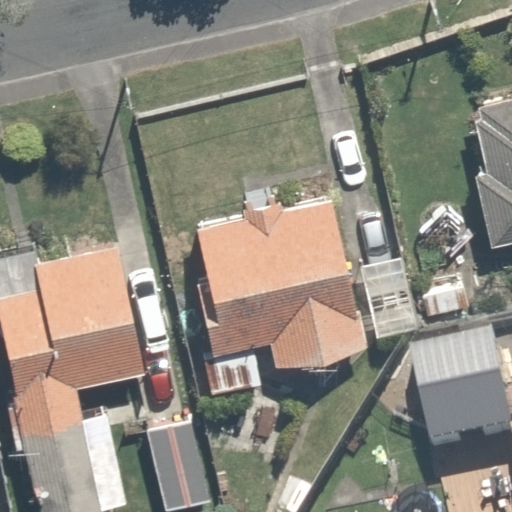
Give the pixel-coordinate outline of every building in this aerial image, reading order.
[(511,75),(460,89),(475,149),(458,153),(477,232),(511,223),(511,75)] [(170,215),(198,344),(191,346),(201,391),(258,379),(256,366),(358,344),(319,169),(235,187),(238,201),(170,215)] [(63,377),(136,362),(105,219),(0,241),(0,409),(22,511),(94,511),(116,507),(94,407),(70,413),(63,377)] [(465,300),(410,309),(418,364),(396,367),(404,423),(482,411),(465,300)] [(187,399),(135,409),(154,511),(207,501),(187,399)]
